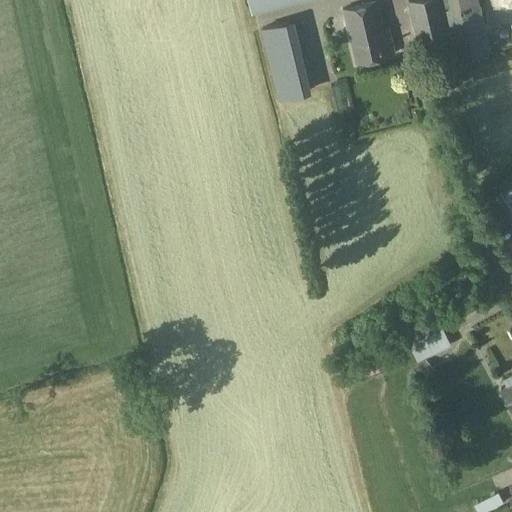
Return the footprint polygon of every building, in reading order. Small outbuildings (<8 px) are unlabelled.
[(286,0),(250,0),(253,8),(286,0)] [(490,52),(478,0),(408,0),(407,0),(419,48),(449,41),(453,61),(490,52)] [(395,54),(389,25),(383,27),(378,1),(343,9),(354,62),(395,54)] [(418,360),(449,344),(440,327),(409,344),(418,360)] [(353,373),(356,390),(385,385),(382,367),(353,373)] [(511,374),(503,379),(507,386),(499,390),(511,416),(511,374)]
